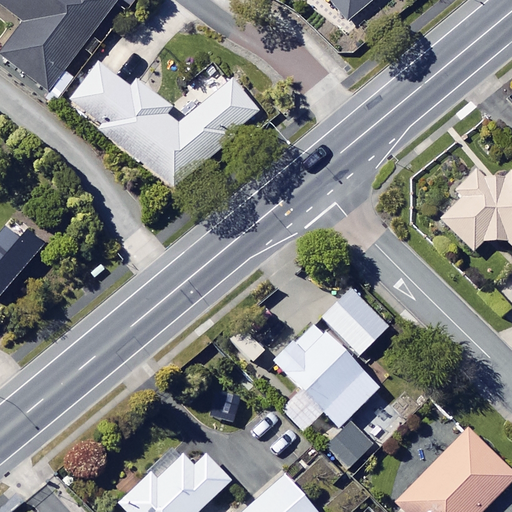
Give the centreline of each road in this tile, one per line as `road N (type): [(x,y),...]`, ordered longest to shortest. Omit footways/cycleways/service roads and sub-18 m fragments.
road 1 (tertiary): [(0,435),(311,178)]
road 2 (residential): [(511,380),(311,178)]
road 3 (residential): [(360,137),(286,55),(191,0)]
road 4 (tertiary): [(360,137),(511,11)]
